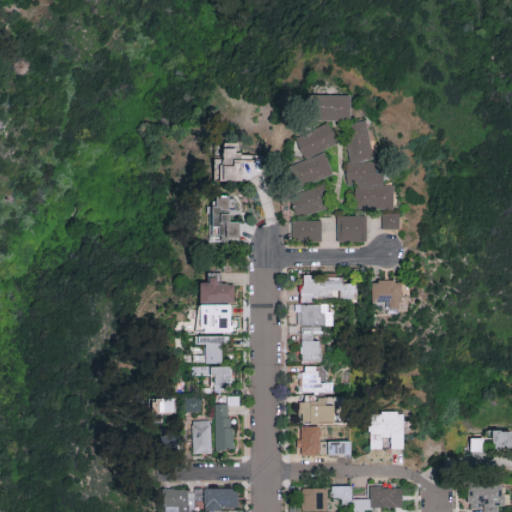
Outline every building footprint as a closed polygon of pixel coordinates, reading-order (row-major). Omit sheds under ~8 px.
[(350,96),(315,96),(315,120),(350,120),(350,96)] [(337,141),(326,122),(294,140),(305,160),(337,141)] [(356,185),(357,209),(393,209),(393,186),(382,186),(382,162),(374,162),(366,122),(342,127),(351,161),(346,162),(347,185),(356,185)] [(214,181),(260,181),(260,157),(240,157),(240,148),(222,148),(222,159),(214,159),(214,181)] [(298,187),(332,176),(325,154),(290,165),(298,187)] [(296,217),(327,210),(322,187),(291,194),(296,217)] [(239,222),(229,222),(229,196),(215,196),(215,207),(209,207),(209,241),(239,241),(239,222)] [(399,228),(399,214),(382,214),(382,229),(399,228)] [(365,216),(337,216),(337,241),(365,241),(365,216)] [(292,221),(292,241),(321,241),(321,221),(292,221)] [(200,305),(233,305),(233,284),(219,284),(219,274),(208,274),(208,282),(200,282),(200,305)] [(356,284),(343,283),(343,277),(300,276),(300,300),(356,301),(356,284)] [(401,281),(371,280),(371,308),(401,308),(401,281)] [(299,305),(299,361),(321,361),(320,341),(313,341),(313,327),(325,327),(325,305),(299,305)] [(233,331),(233,315),(198,315),(198,331),(233,331)] [(205,345),(205,362),(222,362),(222,336),(195,336),(195,345),(205,345)] [(301,393),(326,393),(326,367),(301,367),(301,393)] [(193,376),(213,376),(213,389),(231,389),(231,368),(193,368),(193,376)] [(298,423),(337,423),(337,412),(340,412),(340,398),(299,397),(298,423)] [(186,398),(186,411),(200,411),(200,398),(186,398)] [(173,399),(152,399),(152,415),(173,415),(173,399)] [(232,451),(232,405),(214,405),(214,451),(232,451)] [(402,414),(381,413),(381,438),(390,438),(389,449),(401,449),(402,414)] [(210,419),(192,419),(192,454),(210,454),(210,419)] [(162,427),(162,448),(172,448),(172,427),(162,427)] [(299,427),(299,454),(319,454),(319,427),(299,427)] [(511,450),(511,431),(491,431),(491,450),(511,450)] [(470,451),(483,451),(483,438),(470,437),(470,451)] [(350,456),(350,441),(327,441),(327,456),(350,456)] [(400,507),(400,484),(368,484),(368,507),(400,507)] [(351,486),(331,486),(331,502),(351,502),(351,486)] [(466,486),(466,509),(507,509),(507,486),(466,486)] [(162,511),(194,511),(194,500),(200,500),(200,489),(162,489),(162,511)] [(237,489),(203,489),(203,511),(237,510),(237,489)] [(326,511),(326,489),(302,489),(302,511),(326,511)]
